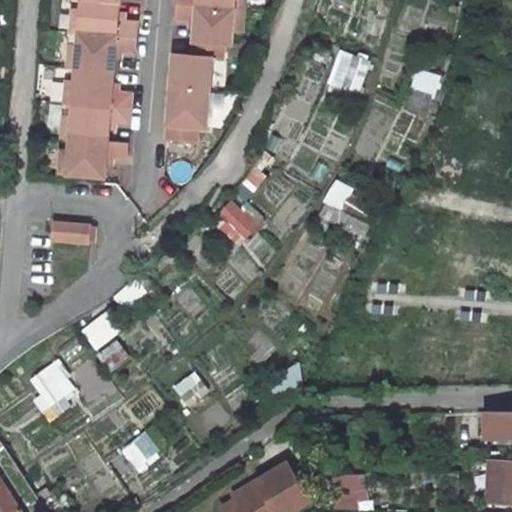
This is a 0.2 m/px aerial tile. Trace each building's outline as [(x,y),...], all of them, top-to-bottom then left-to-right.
[(118,14),(119,1),(106,0),(81,0),(80,12),(71,11),(69,32),(78,33),(136,38),(137,23),(123,22),(117,21),(118,14)] [(177,0),(177,5),(243,11),(243,0),(177,0)] [(241,33),(243,11),(177,5),(175,20),(189,21),(195,22),(194,29),(193,43),(223,45),(231,46),(232,32),(241,33)] [(77,47),(68,46),(66,67),(75,68),(113,71),(114,58),(115,51),(120,51),(134,52),(136,38),(78,33),(77,47)] [(222,59),(223,45),(193,43),(191,56),(172,55),(169,90),(208,93),(211,58),(222,59)] [(359,90),(369,62),(354,55),(352,60),(342,56),(333,81),(359,90)] [(411,89),(436,97),(442,75),(417,67),(411,89)] [(112,84),(113,71),(75,68),(74,82),(65,81),(63,103),(72,104),(72,103),(129,108),(130,93),(116,91),(111,91),(112,84)] [(204,129),(208,93),(169,90),(166,125),(164,140),(194,142),(195,128),(204,129)] [(114,122),(128,123),(129,108),(72,103),(72,104),(71,117),(62,116),(60,138),(69,139),(69,138),(107,142),(107,141),(108,129),(109,122),(114,122)] [(59,151),(57,173),(103,177),(105,163),(105,156),(111,157),(125,158),(126,143),(107,141),(107,142),(69,138),(69,139),(68,152),(59,151)] [(459,185),(468,153),(441,145),(432,177),(459,185)] [(254,163),(259,169),(269,158),(264,153),(254,163)] [(326,202),(362,212),(368,191),(332,181),(326,202)] [(367,226),(380,207),(356,190),(343,209),(367,226)] [(249,204),(242,211),(232,202),(221,214),(246,237),(264,218),(249,204)] [(410,243),(434,249),(443,216),(418,210),(410,243)] [(241,243),(246,237),(221,214),(216,219),(241,243)] [(89,225),(51,221),(49,241),(87,244),(89,225)] [(135,299),(146,289),(135,278),(116,296),(127,307),(131,303),(135,308),(139,304),(135,299)] [(100,343),(125,323),(113,309),(89,329),(100,343)] [(132,356),(118,338),(101,351),(115,369),(132,356)] [(64,394),(75,388),(55,364),(48,370),(64,394)] [(190,407),(212,389),(194,368),(173,386),(190,407)] [(50,403),(64,394),(48,370),(34,380),(50,403)] [(82,392),(90,415),(122,404),(114,381),(82,392)] [(511,411),(479,413),(479,421),(488,421),(488,436),(511,436),(511,411)] [(121,448),(141,471),(164,451),(144,428),(121,448)] [(223,511),(292,511),(311,501),(288,463),(258,481),(263,489),(255,494),(253,491),(237,500),(222,509),(223,511)] [(511,501),(511,464),(492,464),(491,501),(511,501)] [(0,474),(0,511),(20,511),(23,510),(6,484),(0,474)] [(258,481),(233,495),(237,500),(253,491),(255,494),(263,489),(258,481)]
